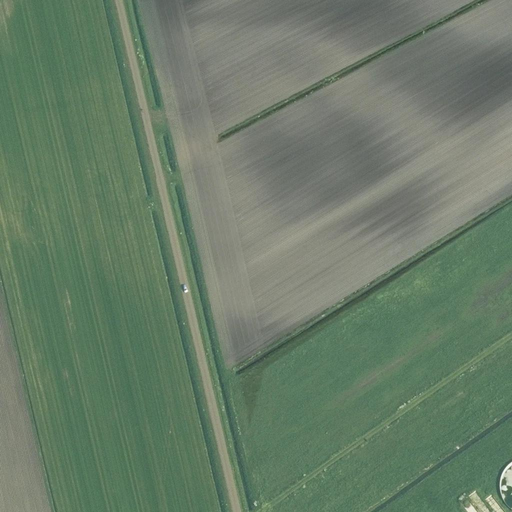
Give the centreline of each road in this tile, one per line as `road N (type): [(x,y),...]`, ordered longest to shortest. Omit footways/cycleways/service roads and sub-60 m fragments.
road 1 (unclassified): [(235,511),(116,0)]
road 2 (track): [(262,511),(511,342)]
